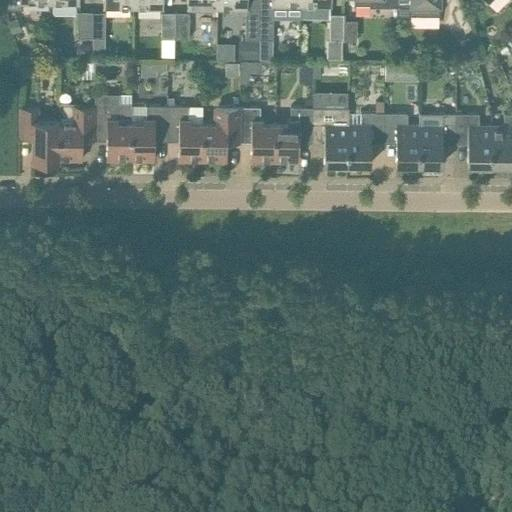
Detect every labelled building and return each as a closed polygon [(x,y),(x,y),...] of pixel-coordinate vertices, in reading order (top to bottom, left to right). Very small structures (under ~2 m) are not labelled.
[(354,0),(354,4),(396,5),(396,13),(397,13),(397,0),(354,0)] [(440,2),(440,0),(397,0),(397,13),(440,14),(440,2)] [(91,36),(92,10),(78,10),(77,36),(91,36)] [(91,36),(105,36),(105,10),(92,10),(91,36)] [(175,37),(175,11),(162,11),(161,37),(175,37)] [(189,37),(189,11),(175,11),(175,37),(189,37)] [(259,37),(260,11),(246,11),(245,37),(259,37)] [(273,37),(273,11),(260,11),(259,37),(273,37)] [(344,38),(344,12),(330,12),(330,38),(344,38)] [(461,39),(466,52),(479,46),(474,34),(461,39)] [(258,57),(258,39),(239,38),(239,57),(258,57)] [(44,59),(44,70),(58,70),(58,59),(44,59)] [(119,92),(95,92),(95,103),(95,133),(107,133),(107,158),(131,158),(130,101),(119,101),(119,92)] [(83,133),(95,133),(95,103),(74,103),(74,119),(59,119),(58,157),(59,157),(82,157),(83,133)] [(167,133),(167,103),(146,103),(146,116),(144,116),(144,120),(131,120),(131,158),(155,158),(155,133),(167,133)] [(203,159),(203,120),(190,120),(190,116),(188,116),(188,104),(167,103),(167,133),(179,133),(179,158),(203,159)] [(239,104),(213,104),(213,120),(203,120),(203,159),(227,159),(227,134),(239,134),(239,104)] [(275,159),(275,121),(263,121),(263,117),(260,117),(260,104),(239,104),(239,134),(251,134),(251,159),(275,159)] [(59,118),(38,117),(38,105),(20,105),(20,135),(33,135),(33,158),(59,158),(59,157),(58,157),(59,119),(59,118)] [(312,135),(312,134),(313,110),(313,105),(291,105),(291,117),(288,117),(288,121),(275,121),(275,159),(299,159),(299,135),(312,135)] [(313,105),(313,110),(312,134),(325,134),(324,161),(335,161),(335,165),(348,165),(348,105),(313,105)] [(384,135),(384,111),(361,110),(361,122),(348,122),(348,165),(360,165),(360,162),(371,162),(371,135),(384,135)] [(419,166),(420,122),(407,122),(408,111),(384,111),(384,135),(396,135),(396,162),(407,162),(407,166),(419,166)] [(455,136),(456,111),(432,111),(432,122),(420,122),(419,166),(432,166),(432,162),(443,162),(443,135),(455,136)] [(491,123),(479,123),(479,111),(456,111),(455,136),(468,136),(468,163),(478,163),(478,166),(491,167),(491,123)] [(511,111),(504,112),(504,123),(491,123),(491,167),(503,167),(504,163),(511,163),(511,111)] [(511,438),(504,438),(501,469),(511,470),(511,438)]
